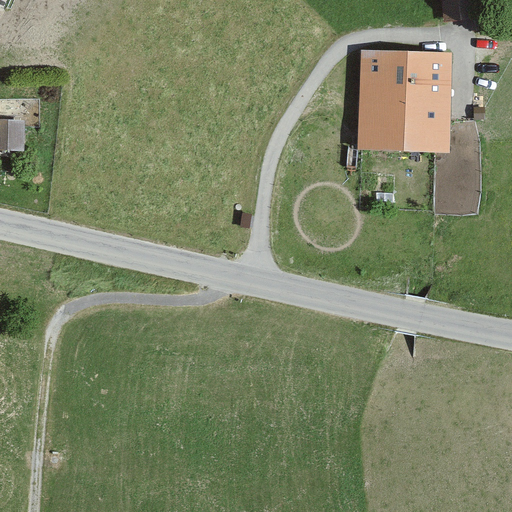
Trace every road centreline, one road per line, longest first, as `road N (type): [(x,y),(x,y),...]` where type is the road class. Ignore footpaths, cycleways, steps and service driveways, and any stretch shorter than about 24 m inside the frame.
road 1 (tertiary): [(0,223),(511,335)]
road 2 (track): [(33,511),(47,359),(59,319),(102,297),(208,297),(223,274)]
road 3 (track): [(255,281),(270,160),(321,69),(337,51),(372,37),(456,36)]
